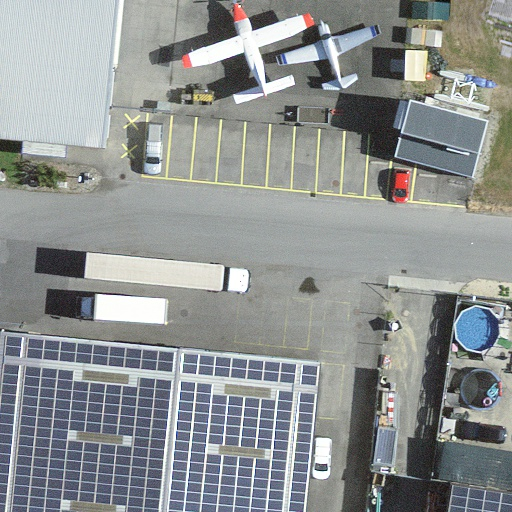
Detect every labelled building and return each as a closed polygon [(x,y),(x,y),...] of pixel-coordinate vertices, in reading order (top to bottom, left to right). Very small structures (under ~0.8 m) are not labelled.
[(115,0),(0,0),(0,131),(103,141),(115,0)] [(511,0),(499,0),(496,15),(511,18),(511,0)] [(487,122),(410,101),(395,155),(472,176),(487,122)] [(314,511),(327,369),(6,342),(0,410),(0,511),(314,511)] [(511,511),(511,498),(450,489),(446,511),(511,511)]
